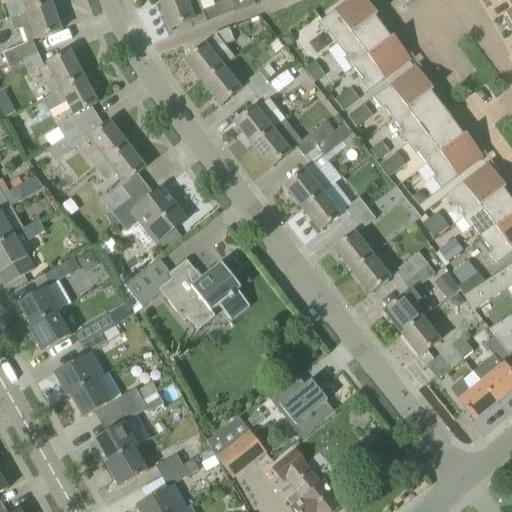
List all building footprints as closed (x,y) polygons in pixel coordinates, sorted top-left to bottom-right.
[(21,0),(5,6),(10,19),(51,5),(49,0),(21,0)] [(166,0),(160,3),(170,30),(193,21),(195,27),(194,27),(194,28),(215,20),(215,19),(254,4),(252,0),(226,0),(214,5),(211,0),(166,0)] [(365,0),(349,0),(317,24),(325,35),(328,33),(337,45),(374,17),(377,15),(371,8),(365,0)] [(504,0),(506,0),(508,2),(511,9),(511,0),(496,0),(499,3),(504,0)] [(14,32),(32,27),(36,41),(60,32),(51,5),(10,19),(14,32)] [(511,10),(505,14),(507,18),(503,20),(509,31),(511,29),(511,10)] [(374,17),(337,45),(346,57),(344,59),(352,70),(354,68),(391,40),(374,17)] [(185,61),(203,84),(223,69),(235,59),(224,45),(234,42),(229,29),(212,36),(213,39),(185,61)] [(281,40),(288,48),(293,44),(294,38),(290,33),(281,40)] [(354,68),(363,80),(360,82),(368,92),(384,81),(395,73),(411,61),(409,58),(412,56),(402,43),(399,45),(393,38),(391,40),(354,68)] [(28,44),(3,54),(8,67),(23,60),(38,54),(32,42),(28,44)] [(45,84),(51,96),(83,79),(69,53),(47,65),(54,79),(45,84)] [(38,54),(23,60),(28,74),(44,67),(38,54)] [(305,72),(314,84),(325,76),(315,63),(305,72)] [(381,110),(384,108),(393,120),(430,92),(433,90),(427,83),(430,81),(421,68),(417,70),(415,67),(400,79),(389,87),(373,99),(381,110)] [(221,107),(240,91),(223,69),(203,84),(221,107)] [(261,103),(254,108),(234,124),(252,147),(280,125),(271,114),(276,109),(269,100),(292,81),(286,73),(269,86),(267,84),(254,95),(261,103)] [(267,84),(266,82),(259,73),(246,84),(254,95),(267,84)] [(97,104),(83,79),(51,96),(43,101),(48,111),(66,102),(73,116),(57,126),(65,139),(96,118),(90,108),(97,104)] [(351,89),(335,100),(343,111),(359,100),(351,89)] [(430,92),(393,120),(402,133),(400,134),(407,144),(447,114),(443,109),(442,109),(437,102),(430,92)] [(356,128),(372,116),(364,105),(348,117),(356,128)] [(11,106),(0,111),(4,119),(15,113),(11,106)] [(447,114),(407,144),(415,155),(418,153),(426,165),(464,137),(458,130),(447,114)] [(103,128),(96,118),(65,139),(55,144),(62,155),(72,150),(89,140),(98,151),(88,159),(97,170),(127,146),(109,123),(103,128)] [(280,125),(252,147),(270,169),(297,148),(304,157),(328,137),(320,127),(301,142),(284,121),(280,125)] [(328,137),(304,157),(312,168),(353,135),(345,124),(328,137)] [(353,135),(332,152),(335,157),(346,148),(347,149),(358,141),(353,135)] [(464,137),(426,165),(436,178),(433,180),(441,190),(483,158),(481,156),(484,153),(475,140),(472,142),(467,135),(464,137)] [(370,152),(378,163),(390,154),(382,143),(370,152)] [(145,169),(127,146),(97,170),(104,180),(115,172),(124,185),(145,169)] [(381,165),(389,177),(405,165),(397,153),(381,165)] [(456,205),(465,217),(503,189),(505,187),(500,180),(503,178),(493,165),(490,167),(488,165),(445,196),(453,207),(456,205)] [(321,194),(303,171),(284,187),(302,209),(321,194)] [(0,197),(9,193),(1,179),(0,179),(0,197)] [(0,242),(23,229),(11,207),(21,201),(23,195),(19,187),(9,193),(0,197),(0,242)] [(112,213),(130,198),(122,187),(103,201),(112,213)] [(138,223),(155,245),(187,221),(162,189),(138,208),(130,198),(112,213),(127,232),(138,223)] [(511,217),(511,202),(503,189),(465,217),(462,219),(470,229),(473,228),(482,240),(511,217)] [(418,206),(428,199),(424,194),(417,193),(412,197),(418,206)] [(321,194),(302,209),(320,232),(340,217),(321,194)] [(359,198),(345,209),(353,220),(367,209),(359,198)] [(353,220),(361,230),(375,219),(367,209),(353,220)] [(424,225),(434,238),(448,227),(438,214),(424,225)] [(511,217),(482,240),(491,252),(488,254),(496,265),(511,253),(511,217)] [(23,229),(0,242),(0,274),(7,286),(34,271),(26,258),(20,246),(44,232),(38,221),(24,230),(23,229)] [(334,249),(352,272),(371,257),(353,234),(334,249)] [(439,252),(446,263),(463,250),(455,240),(439,252)] [(403,283),(427,265),(426,264),(418,254),(395,273),(403,283)] [(370,295),(389,279),(371,257),(352,272),(370,295)] [(73,260),(64,265),(69,275),(78,270),(73,260)] [(159,292),(161,294),(183,323),(188,319),(197,331),(214,317),(211,312),(218,306),(231,322),(249,307),(237,292),(240,289),(221,264),(201,280),(187,261),(169,274),(174,280),(159,292)] [(453,274),(462,286),(475,276),(466,264),(453,274)] [(511,264),(507,268),(464,297),(474,312),(506,290),(511,299),(511,264)] [(58,281),(69,275),(64,265),(44,276),(50,286),(58,281)] [(434,274),(427,265),(403,283),(410,292),(403,297),(383,312),(401,335),(421,319),(431,311),(423,300),(425,298),(417,288),(434,274)] [(434,284),(446,299),(459,289),(447,274),(434,284)] [(477,274),(475,276),(462,286),(468,294),(483,283),(477,274)] [(123,286),(141,309),(150,302),(132,279),(123,286)] [(18,305),(31,327),(56,313),(56,314),(59,313),(59,312),(71,305),(58,281),(50,286),(46,289),(18,305)] [(458,295),(449,302),(453,307),(459,308),(465,304),(458,295)] [(56,313),(31,327),(28,329),(42,353),(69,337),(56,314),(56,313)] [(500,322),(509,333),(510,333),(511,331),(511,320),(508,315),(500,322)] [(100,320),(94,323),(100,333),(114,326),(108,316),(100,320)] [(421,319),(401,335),(419,358),(439,342),(421,319)] [(511,335),(510,333),(509,333),(500,322),(489,331),(494,337),(509,355),(511,352),(511,335)] [(100,333),(94,323),(75,334),(81,345),(100,333)] [(114,326),(100,333),(106,343),(119,336),(114,327),(114,326)] [(81,345),(86,355),(106,343),(100,333),(81,345)] [(481,383),(497,403),(511,390),(511,375),(504,365),(502,367),(499,364),(509,356),(509,355),(494,337),(483,346),(491,356),(472,372),(481,383)] [(463,360),(473,352),(461,338),(451,346),(463,360)] [(451,369),(463,360),(451,346),(440,355),(451,369)] [(95,382),(94,381),(97,379),(105,374),(92,351),(86,355),(81,358),(54,374),(67,398),(70,396),(95,382)] [(437,381),(451,369),(440,355),(426,367),(436,379),(437,381)] [(95,382),(70,396),(83,419),(111,403),(97,379),(94,381),(95,382)] [(497,403),(481,383),(471,392),(461,380),(449,390),(475,421),(497,403)] [(326,403),(328,402),(311,381),(305,386),(280,406),(303,435),(300,438),(301,439),(334,413),(326,403)] [(142,401),(137,392),(136,389),(122,397),(111,403),(118,415),(142,401)] [(142,401),(118,415),(123,424),(106,434),(95,440),(108,463),(136,447),(146,441),(133,418),(148,410),(149,412),(163,404),(161,400),(157,393),(142,401)] [(238,420),(206,445),(232,480),(265,455),(238,420)] [(136,447),(108,463),(105,465),(119,488),(147,473),(134,450),(136,448),(136,447)] [(286,501),(289,504),(295,511),(333,511),(341,506),(323,483),(321,484),(305,465),(307,464),(296,450),(272,470),(283,483),(286,480),(296,492),(286,501)] [(199,459),(207,472),(217,466),(210,453),(199,459)] [(156,468),(162,478),(182,466),(177,456),(156,468)] [(191,461),(182,466),(188,476),(198,470),(193,460),(191,461)] [(167,488),(188,476),(182,466),(162,478),(167,488)] [(175,511),(163,491),(136,506),(139,511),(175,511)]
